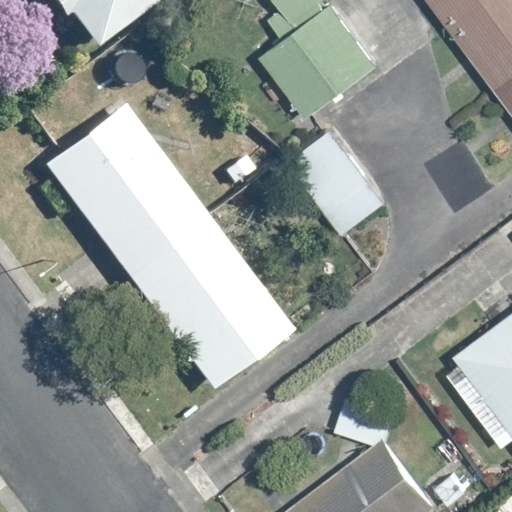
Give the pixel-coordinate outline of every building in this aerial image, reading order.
[(38,0),(75,49),(142,0),(38,0)] [(272,0),(288,21),(316,0),(272,0)] [(511,0),(427,0),(511,116),(511,0)] [(327,3),(255,55),(301,118),(372,65),(327,3)] [(285,326),(117,100),(33,163),(201,388),(285,326)] [(383,201),(332,127),(288,157),(338,231),(383,201)] [(511,310),(448,359),(436,367),(500,452),(511,443),(511,310)] [(346,391),(338,430),(378,437),(385,397),(346,391)] [(430,511),(439,506),(388,435),(281,511),(430,511)]
